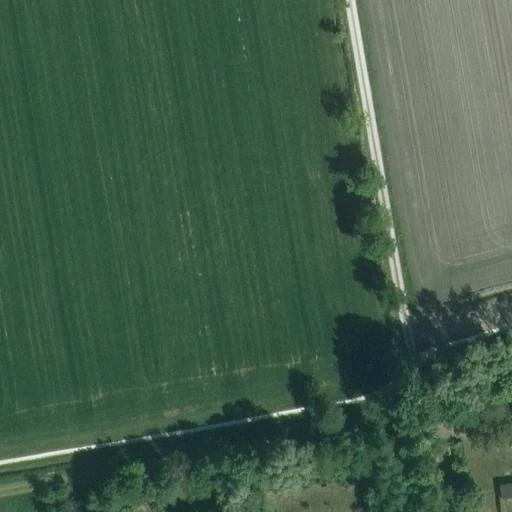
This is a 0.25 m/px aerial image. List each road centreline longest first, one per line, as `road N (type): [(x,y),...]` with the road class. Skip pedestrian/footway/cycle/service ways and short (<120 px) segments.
road 1 (track): [(349,0),(414,366)]
road 2 (track): [(441,511),(414,366)]
